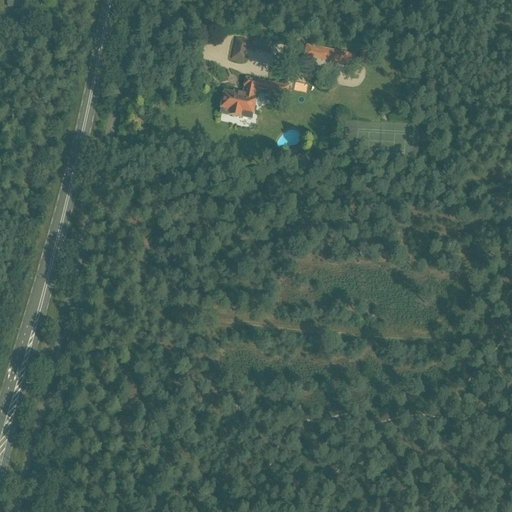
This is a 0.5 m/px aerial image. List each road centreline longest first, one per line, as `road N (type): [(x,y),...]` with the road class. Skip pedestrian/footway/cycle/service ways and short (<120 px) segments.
road 1 (unclassified): [(16,511),(140,0)]
road 2 (primary): [(6,416),(112,0)]
road 3 (track): [(511,177),(462,183),(494,346)]
road 4 (track): [(454,131),(404,50),(404,0)]
